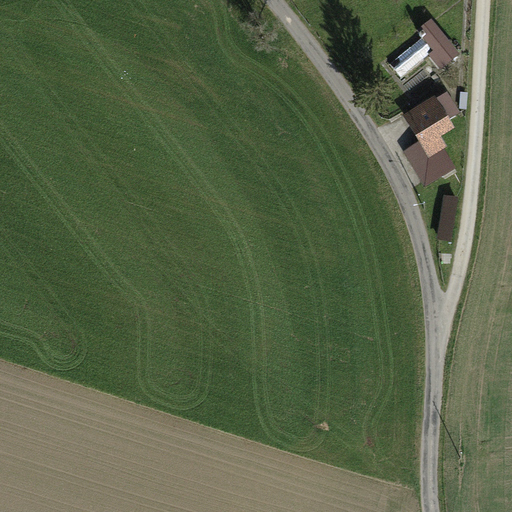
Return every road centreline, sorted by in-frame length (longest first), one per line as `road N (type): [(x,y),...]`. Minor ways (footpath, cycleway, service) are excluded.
road 1 (track): [(435,328),(415,221),(398,180),(273,0)]
road 2 (track): [(435,328),(465,232),(482,0)]
road 3 (track): [(430,511),(435,328)]
